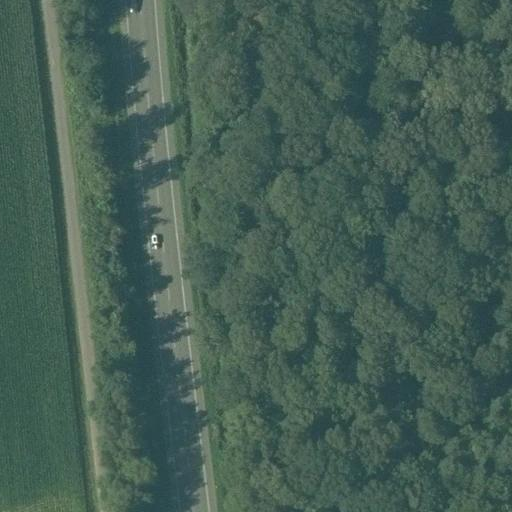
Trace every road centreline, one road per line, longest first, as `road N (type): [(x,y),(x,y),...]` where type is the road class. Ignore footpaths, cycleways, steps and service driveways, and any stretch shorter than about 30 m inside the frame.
road 1 (unclassified): [(102,511),(42,0)]
road 2 (primary): [(141,0),(194,511)]
